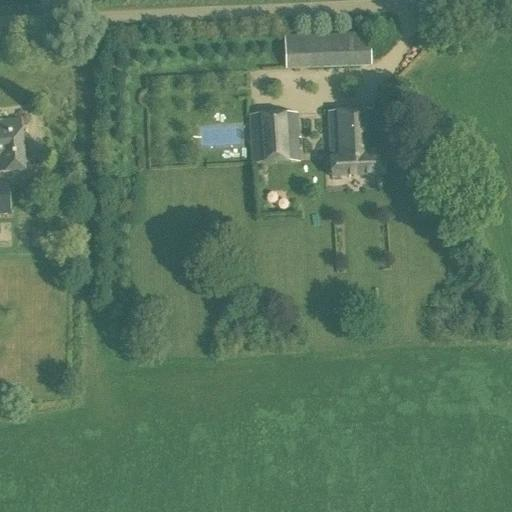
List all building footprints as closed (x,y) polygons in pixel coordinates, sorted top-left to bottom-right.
[(370,35),(350,35),(351,69),(371,68),(370,35)] [(286,71),(306,71),(305,37),(285,38),(286,71)] [(371,155),(368,112),(325,115),(328,158),(327,158),(328,180),(378,176),(376,154),(371,155)] [(251,167),(300,164),(297,115),(249,117),(251,167)] [(0,174),(20,173),(17,121),(0,122),(0,174)] [(0,216),(10,216),(8,184),(0,184),(0,216)]
